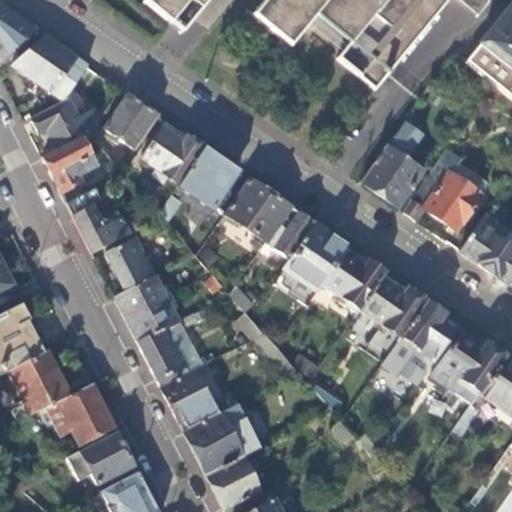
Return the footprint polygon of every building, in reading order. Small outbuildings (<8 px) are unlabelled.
[(373,92),(423,32),(448,0),(467,0),(480,10),(485,3),(486,0),(511,0),(511,4),(488,34),(462,64),(511,104),(511,0),(263,0),(249,17),(288,49),(314,17),(347,45),(334,61),(373,92)] [(0,75),(8,68),(18,59),(11,51),(33,33),(0,9),(0,75)] [(18,59),(8,68),(60,105),(87,70),(43,39),(18,59)] [(157,119),(127,98),(102,132),(132,153),(157,119)] [(65,102),(60,105),(29,122),(37,137),(45,133),(56,153),(79,142),(87,138),(94,127),(88,115),(75,122),(65,102)] [(204,151),(185,138),(181,144),(161,131),(140,161),(153,171),(148,178),(161,188),(167,181),(177,188),(204,151)] [(41,160),(59,196),(79,186),(71,169),(89,160),(79,142),(56,153),(41,160)] [(358,186),(393,210),(421,172),(403,160),(406,157),(390,145),(386,151),(384,150),(358,186)] [(460,162),(445,150),(409,201),(399,215),(413,224),(422,210),(454,233),(478,198),(477,197),(449,177),(456,166),(460,162)] [(204,151),(177,188),(176,190),(210,214),(238,175),(204,151)] [(485,187),(456,166),(449,177),(477,197),(485,187)] [(289,210),(249,182),(224,217),(263,245),(289,210)] [(173,194),(157,216),(159,219),(162,223),(180,199),(173,194)] [(70,218),(90,256),(137,231),(129,216),(120,222),(116,214),(99,224),(90,207),(70,218)] [(313,226),(289,210),(263,245),(287,262),(313,226)] [(457,256),(494,281),(499,275),(510,282),(511,279),(511,227),(507,235),(484,218),(457,256)] [(170,231),(162,223),(159,219),(150,224),(162,237),(170,231)] [(346,249),(313,226),(287,262),(280,272),(282,273),(277,280),(309,303),(315,295),(314,294),(320,286),(343,254),(346,249)] [(104,257),(124,295),(153,280),(133,241),(104,257)] [(181,265),(193,258),(185,248),(174,256),(181,265)] [(363,267),(343,254),(320,286),(358,313),(381,280),(384,276),(366,263),(363,267)] [(0,291),(10,286),(0,265),(0,291)] [(113,300),(125,323),(164,302),(153,280),(124,295),(113,300)] [(402,295),(381,280),(358,313),(398,341),(399,340),(425,304),(406,291),(402,295)] [(249,309),(231,290),(226,296),(242,314),(249,309)] [(125,323),(136,345),(175,324),(164,302),(125,323)] [(443,316),(425,304),(399,340),(414,351),(413,352),(432,366),(456,331),(440,320),(443,316)] [(0,376),(7,373),(14,369),(8,357),(22,351),(28,362),(42,354),(38,347),(41,346),(34,331),(31,332),(26,323),(29,321),(21,306),(0,316),(0,376)] [(252,342),(262,335),(242,314),(233,323),(250,343),(252,342)] [(136,345),(159,389),(189,373),(169,336),(181,330),(177,323),(175,324),(136,345)] [(504,359),(484,345),(481,348),(461,334),(437,367),(478,396),(504,359)] [(295,374),(276,350),(262,335),(252,342),(253,344),(273,368),(277,366),(288,379),(295,374)] [(30,417),(44,409),(68,397),(45,353),(42,354),(28,362),(14,369),(7,373),(30,417)] [(511,363),(504,359),(478,396),(477,397),(511,420),(511,363)] [(210,362),(189,373),(159,389),(182,434),(218,416),(197,375),(212,367),(210,362)] [(78,447),(113,429),(90,385),(68,397),(44,409),(59,438),(70,432),(78,447)] [(313,387),(310,391),(331,416),(339,405),(313,387)] [(444,416),(447,402),(428,398),(425,413),(444,416)] [(477,414),(468,409),(451,434),(459,440),(477,414)] [(182,434),(204,478),(240,459),(241,459),(218,416),(182,434)] [(355,443),(338,423),(329,432),(343,448),(355,443)] [(96,487),(132,467),(115,434),(64,460),(77,482),(90,475),(96,487)] [(357,445),(377,467),(386,458),(376,447),(366,437),(357,445)] [(204,478),(222,511),(223,511),(247,500),(258,494),(240,459),(204,478)] [(50,477),(46,470),(13,486),(21,493),(50,477)] [(108,511),(155,511),(135,473),(99,493),(108,511)] [(511,511),(511,488),(496,511),(511,511)] [(223,511),(277,511),(271,500),(253,510),(247,500),(223,511)]
